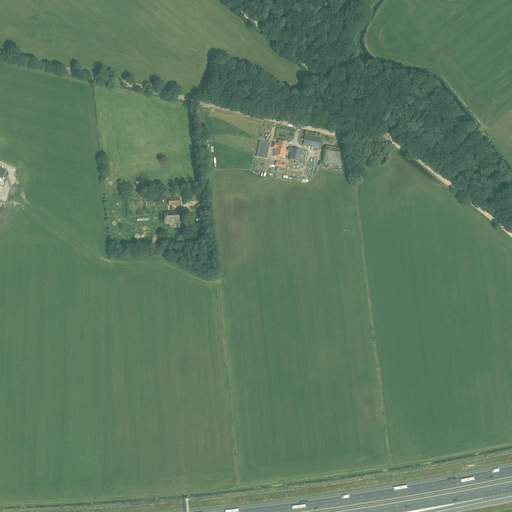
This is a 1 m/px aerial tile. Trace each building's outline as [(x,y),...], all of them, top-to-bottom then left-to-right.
[(285,150),(286,142),(278,141),(278,144),(273,143),(272,148),(275,149),(274,156),(284,158),(286,151),(285,150)] [(269,144),(262,142),(259,157),(266,159),(269,144)] [(347,150),(326,146),(323,162),(344,166),(345,162),(351,163),(351,157),(349,157),(350,151),(347,151),(347,150)] [(299,162),(302,151),(288,147),(287,151),(291,152),(289,159),(299,162)] [(180,223),(180,211),(164,212),(164,223),(180,223)]
